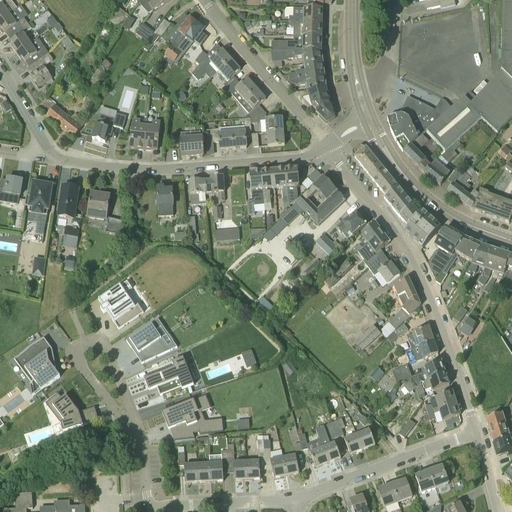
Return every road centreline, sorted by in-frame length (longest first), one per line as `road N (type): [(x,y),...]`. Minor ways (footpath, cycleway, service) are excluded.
road 1 (residential): [(476,434),(413,261),(326,146)]
road 2 (residential): [(45,147),(61,160),(131,168),(299,157),(326,146)]
road 3 (residential): [(296,499),(476,434)]
road 4 (residential): [(326,146),(204,0)]
road 5 (secondary): [(511,241),(436,207),(394,164)]
road 6 (residential): [(136,429),(104,347),(84,346),(81,362)]
